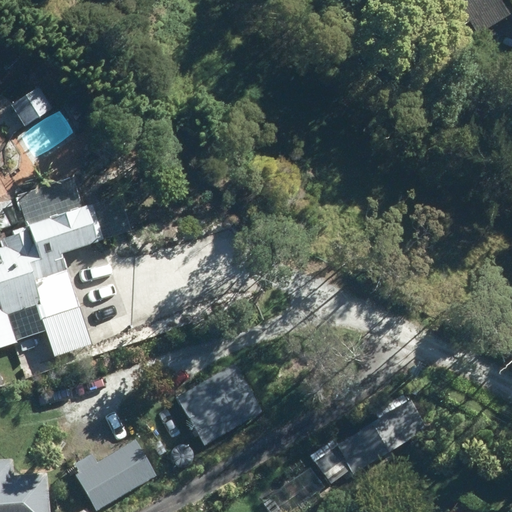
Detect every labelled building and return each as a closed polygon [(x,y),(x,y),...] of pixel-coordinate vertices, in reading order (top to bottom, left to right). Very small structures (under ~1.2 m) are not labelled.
[(446,0),(464,28),(472,23),(480,35),(511,14),(504,2),(507,0),(446,0)] [(43,55),(31,45),(21,57),(33,67),(43,55)] [(86,84),(63,99),(83,130),(106,115),(86,84)] [(40,88),(13,106),(26,127),(54,109),(40,88)] [(79,204),(67,198),(53,203),(47,215),(28,221),(29,226),(14,230),(16,237),(3,240),(6,248),(0,250),(0,349),(19,344),(11,316),(42,306),(46,320),(82,310),(65,255),(105,243),(102,234),(107,226),(103,216),(95,212),(93,205),(81,210),(79,204)] [(25,338),(29,350),(51,344),(47,331),(25,338)] [(235,365),(177,398),(204,446),(263,413),(235,365)] [(336,445),(355,476),(430,430),(412,400),(336,445)] [(203,470),(186,438),(167,449),(184,480),(203,470)] [(76,475),(96,511),(99,511),(158,477),(136,440),(76,475)] [(160,457),(167,453),(161,442),(154,446),(160,457)] [(336,449),(316,463),(332,486),(351,472),(336,449)] [(0,511),(49,511),(46,475),(15,479),(14,461),(0,461),(0,511)] [(267,498),(277,511),(294,511),(327,488),(310,465),(267,498)]
